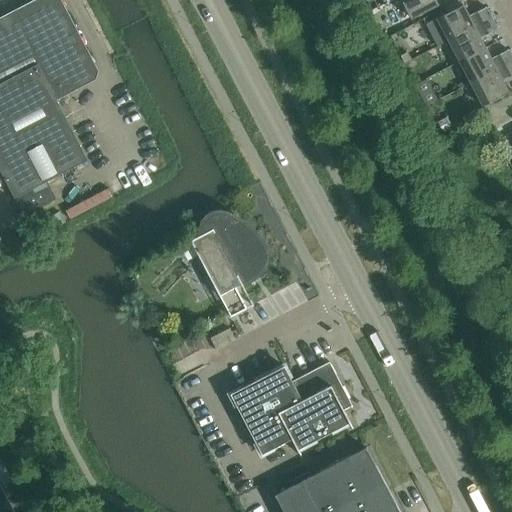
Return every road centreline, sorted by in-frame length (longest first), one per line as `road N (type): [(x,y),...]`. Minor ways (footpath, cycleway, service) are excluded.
road 1 (secondary): [(189,0),(466,511)]
road 2 (secondary): [(483,511),(219,0)]
